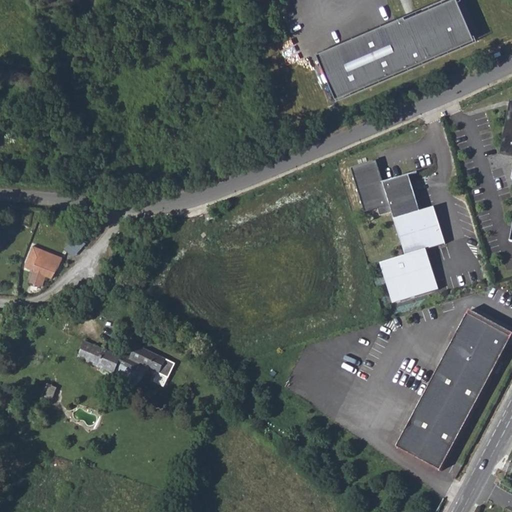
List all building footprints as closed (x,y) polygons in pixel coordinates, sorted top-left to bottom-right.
[(405,15),(318,53),(337,98),(475,39),(458,0),(449,0),(407,18),(405,15)] [(500,154),(511,156),(511,178),(511,179),(511,229),(510,241),(511,241),(511,100),(510,100),(500,154)] [(354,169),(366,214),(380,210),(392,206),(394,214),(406,257),(381,264),(393,305),(439,291),(427,251),(446,246),(436,209),(422,213),(411,177),(386,184),(379,162),(354,169)] [(392,206),(380,210),(382,217),(394,214),(392,206)] [(78,232),(65,247),(74,256),(89,240),(78,232)] [(53,277),(64,255),(34,243),(25,263),(33,266),(29,279),(42,284),(47,274),(53,277)] [(511,341),(511,334),(468,313),(394,449),(440,473),(511,341)] [(78,359),(88,363),(97,344),(87,339),(78,359)] [(88,363),(121,378),(125,368),(136,372),(140,364),(170,377),(176,363),(138,344),(133,353),(125,349),(121,355),(97,344),(88,363)] [(36,398),(41,400),(48,386),(43,384),(36,398)] [(41,400),(49,404),(55,390),(48,386),(41,400)] [(257,395),(250,391),(245,398),(253,402),(257,395)]
